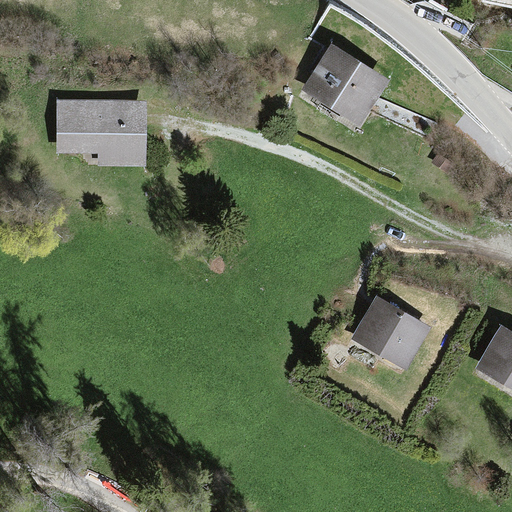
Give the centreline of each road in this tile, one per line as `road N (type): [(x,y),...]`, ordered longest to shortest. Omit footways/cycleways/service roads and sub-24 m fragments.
road 1 (track): [(511,260),(434,233),(324,167),(193,132)]
road 2 (tertiary): [(511,134),(415,34),(368,0)]
road 3 (residential): [(0,470),(83,485),(125,511)]
